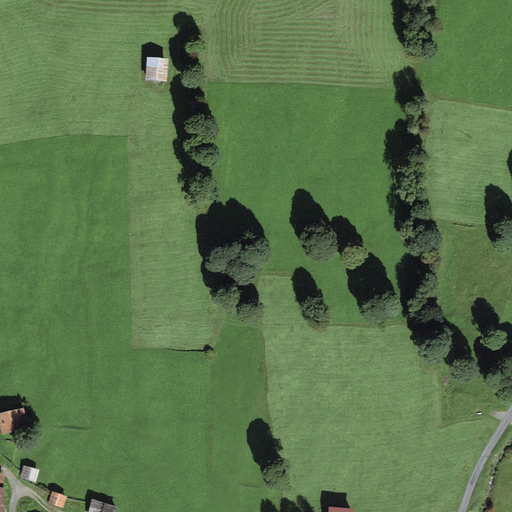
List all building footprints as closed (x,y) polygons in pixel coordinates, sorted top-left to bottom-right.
[(168,58),(147,57),(145,80),(167,81),(168,58)] [(28,428),(24,408),(0,413),(0,425),(2,434),(28,428)] [(39,470),(23,465),(19,478),(35,482),(39,470)] [(67,496),(52,491),(48,503),(63,508),(67,496)] [(101,511),(104,503),(92,499),(87,511),(101,511)] [(116,511),(118,507),(104,503),(101,511),(116,511)]
